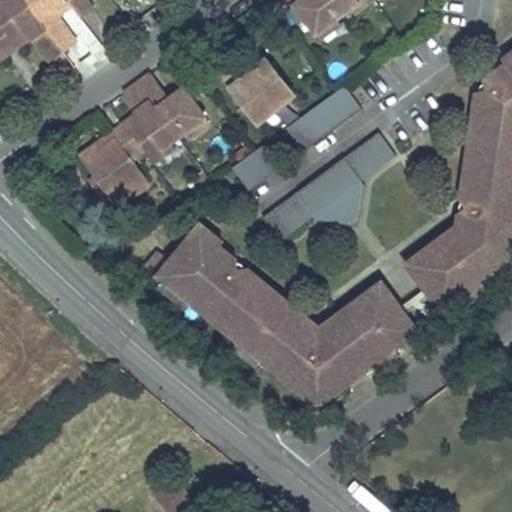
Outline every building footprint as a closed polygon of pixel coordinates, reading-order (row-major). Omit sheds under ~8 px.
[(0,0),(0,9),(12,0),(0,0)] [(62,47),(26,0),(12,0),(0,9),(0,22),(15,43),(28,33),(46,58),(62,47)] [(70,2),(68,0),(26,0),(62,47),(75,37),(57,11),(70,2)] [(68,0),(70,2),(81,18),(95,8),(89,0),(68,0)] [(344,17),(331,0),(308,0),(304,3),(295,9),(307,24),(317,38),(337,23),(344,17)] [(331,0),(344,17),(352,12),(367,0),(331,0)] [(375,0),(367,0),(352,12),(357,19),(378,4),(375,0)] [(301,29),(307,24),(295,9),(290,13),(301,29)] [(0,54),(15,43),(0,22),(0,54)] [(342,30),(337,23),(317,38),(322,45),(342,30)] [(66,53),(80,43),(75,37),(62,47),(66,53)] [(46,58),(51,64),(66,53),(62,47),(46,58)] [(463,222),(408,264),(427,290),(437,282),(442,288),(436,292),(445,305),(451,308),(456,306),(467,298),(469,292),(478,285),(489,278),(494,279),(511,265),(511,55),(505,61),(508,65),(496,73),(501,79),(493,86),(491,85),(488,84),(484,86),(481,89),(480,94),(482,97),(484,98),(486,99),(484,110),(477,109),(464,193),(471,194),(470,202),(469,202),(466,202),(463,204),(462,208),(463,212),(466,215),(468,217),(467,223),(463,222)] [(299,97),(270,60),(249,76),(234,56),(218,68),(264,126),(299,97)] [(206,118),(186,90),(171,101),(152,75),(139,84),(179,138),(186,134),(206,118)] [(179,138),(139,84),(123,95),(137,115),(142,121),(130,131),(146,152),(151,159),(171,144),(179,138)] [(346,88),(288,130),(305,154),(363,112),(346,88)] [(142,121),(137,115),(125,124),(130,131),(142,121)] [(191,141),(211,125),(206,118),(186,134),(191,141)] [(130,131),(125,124),(96,144),(101,151),(130,131)] [(146,152),(130,131),(101,151),(96,144),(78,157),(117,210),(136,197),(132,191),(148,179),(134,161),(146,152)] [(380,134),(265,217),(282,241),(316,216),(320,221),(353,225),(361,219),(367,187),(363,181),(397,158),(380,134)] [(176,151),(171,144),(151,159),(156,166),(176,151)] [(269,144),(234,169),(251,193),(286,168),(269,144)] [(136,197),(152,185),(148,179),(132,191),(136,197)] [(156,257),(148,266),(171,285),(183,295),(196,305),(239,341),(245,341),(254,348),(263,356),(264,362),(305,396),(335,395),(371,369),(372,363),(391,348),(398,349),(411,340),(413,336),(413,332),(412,329),(402,317),(396,321),(392,315),(402,307),(383,282),(334,319),(339,325),(329,332),(328,333),(328,332),(326,332),(324,331),(322,331),(320,331),(318,331),(317,331),(315,332),(311,329),(316,324),(257,276),(252,282),(246,276),(247,275),(249,273),(249,270),(248,268),(247,266),(245,265),(243,264),(239,264),(236,266),(235,268),(228,262),(233,256),(222,247),(225,243),(202,224),(171,260),(164,255),(156,257)] [(478,285),(485,296),(499,286),(494,279),(489,278),(478,285)] [(437,282),(427,290),(431,295),(436,292),(442,288),(437,282)] [(183,295),(171,285),(165,291),(177,302),(183,295)] [(469,292),(467,298),(474,305),(485,296),(478,285),(469,292)] [(196,305),(183,295),(177,302),(190,312),(196,305)] [(402,307),(392,315),(396,321),(402,317),(408,314),(402,307)] [(245,341),(239,341),(233,347),(246,357),(254,348),(245,341)] [(254,348),(246,357),(258,368),(264,362),(263,356),(254,348)] [(372,363),(371,369),(376,376),(403,356),(398,349),(391,348),(372,363)] [(335,395),(305,396),(305,404),(335,404),(335,395)] [(167,508),(186,493),(174,478),(155,493),(167,508)] [(189,511),(197,506),(186,493),(167,508),(169,511),(189,511)]
